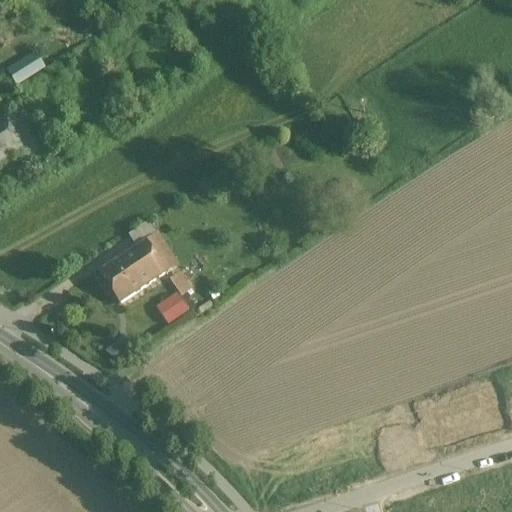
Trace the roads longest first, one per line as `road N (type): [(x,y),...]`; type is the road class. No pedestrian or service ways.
road 1 (secondary): [(0,345),(134,445),(205,511)]
road 2 (residential): [(511,449),(330,511)]
